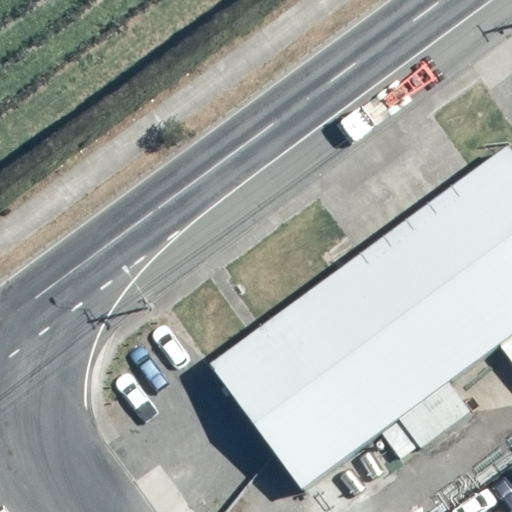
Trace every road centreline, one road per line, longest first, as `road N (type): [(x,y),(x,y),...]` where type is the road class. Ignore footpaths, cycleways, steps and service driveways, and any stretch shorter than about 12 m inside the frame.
road 1 (tertiary): [(0,326),(443,0)]
road 2 (unclassified): [(72,511),(0,409)]
